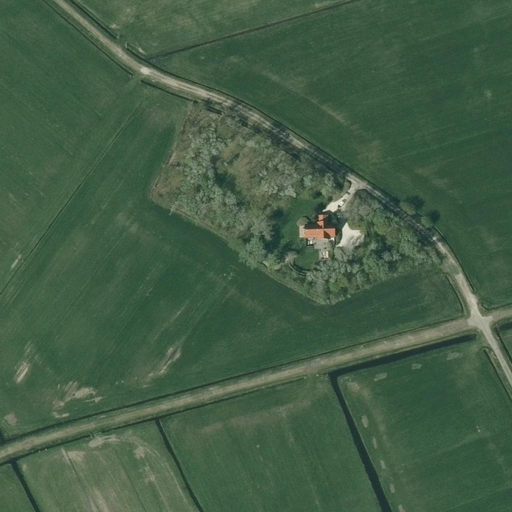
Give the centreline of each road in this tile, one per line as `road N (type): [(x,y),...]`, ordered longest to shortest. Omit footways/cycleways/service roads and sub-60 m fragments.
road 1 (track): [(480,321),(448,261),(400,214),(244,114),(147,73),(57,0)]
road 2 (track): [(480,321),(0,455)]
